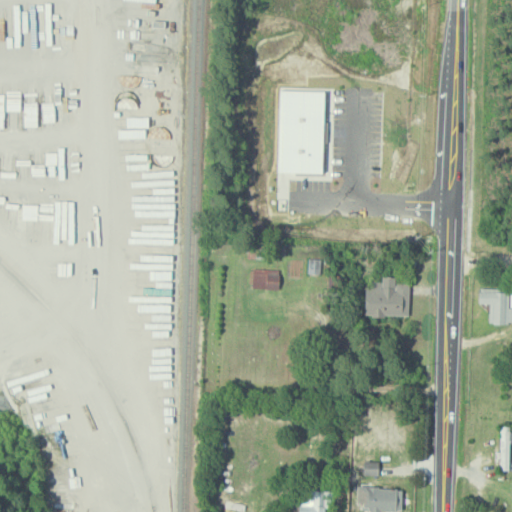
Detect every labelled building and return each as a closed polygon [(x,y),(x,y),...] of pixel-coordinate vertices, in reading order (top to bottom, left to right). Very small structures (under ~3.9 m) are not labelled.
[(278,269),(253,268),(252,288),(278,289),(278,269)] [(408,317),(409,282),(396,282),(396,277),(381,277),(380,283),(364,282),(363,315),(408,317)] [(511,323),(511,307),(508,307),(508,292),(477,293),(477,304),(489,304),(489,324),(511,323)] [(511,431),(509,432),(509,426),(499,427),(501,471),(510,470),(509,444),(511,443),(511,431)] [(401,489),(365,488),(364,511),(381,511),(401,511),(401,489)] [(322,511),(324,491),(299,490),(297,511),(322,511)]
